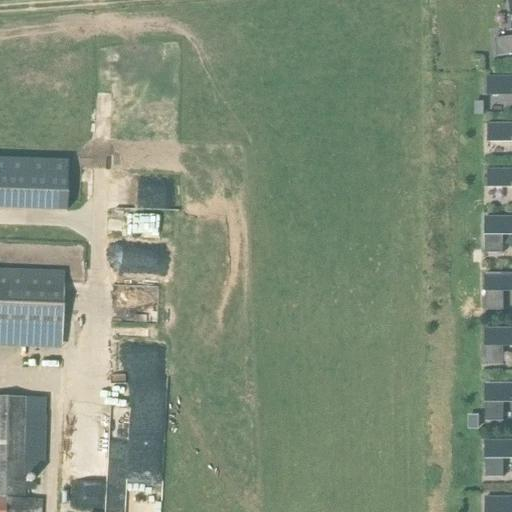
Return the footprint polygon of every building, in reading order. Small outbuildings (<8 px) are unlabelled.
[(511,39),(497,42),(497,39),(495,40),(498,57),(511,55),(511,5),(511,11),(511,18),(511,25),(511,39)] [(511,77),(488,78),(488,77),(488,79),(489,79),(489,95),(509,95),(509,94),(511,94),(511,77)] [(484,102),(474,102),(475,116),(484,115),(484,102)] [(511,124),(488,125),(488,124),(487,124),(487,125),(489,125),(489,142),(509,142),(509,141),(511,141),(511,124)] [(69,166),(0,163),(0,214),(67,217),(69,166)] [(511,170),(488,170),(487,170),(487,171),(489,171),(489,187),(509,187),(511,186),(511,170)] [(486,254),(503,254),(503,253),(501,253),(501,236),(501,234),(511,234),(511,218),(485,218),(485,236),(486,254)] [(0,269),(0,345),(61,348),(65,272),(0,269)] [(511,290),(511,274),(486,275),(486,293),(486,311),(503,311),(503,310),(501,310),(501,293),(501,291),(503,291),(511,290)] [(501,365),(501,345),(503,345),(511,345),(511,329),(486,330),(486,348),(486,366),(503,366),(503,365),(501,365)] [(501,404),(501,402),(511,401),(511,386),(486,386),(486,404),(486,422),(504,422),(503,421),(501,421),(501,404)] [(0,511),(30,511),(31,501),(24,500),(24,484),(22,484),(22,476),(36,476),(36,464),(45,464),(47,399),(0,397),(0,511)] [(478,429),(478,417),(469,417),(469,429),(478,429)] [(504,478),(504,477),(501,477),(501,458),(504,458),(511,457),(511,441),(486,442),(486,460),(486,478),(504,478)] [(511,511),(511,498),(486,499),(485,511),(511,511)]
